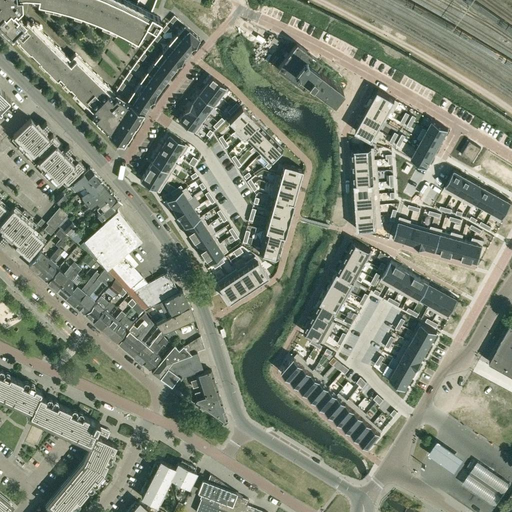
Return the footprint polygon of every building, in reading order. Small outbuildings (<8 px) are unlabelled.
[(122,29),(136,37),(143,25),(152,30),(160,17),(150,11),(142,7),(136,3),(129,0),(0,0),(0,25),(8,33),(23,19),(14,10),(21,3),(21,0),(39,0),(52,3),(66,7),(81,11),(88,14),(95,16),(109,22),(122,29)] [(172,23),(177,17),(174,14),(169,20),(172,23)] [(56,77),(57,78),(59,76),(91,107),(91,108),(95,111),(112,94),(109,90),(75,57),(70,63),(30,24),(26,20),(25,21),(23,19),(8,33),(11,36),(12,37),(14,35),(40,60),(45,66),(50,71),(56,77)] [(115,91),(112,94),(95,111),(91,115),(108,132),(122,142),(143,109),(149,101),(156,90),(162,82),(170,72),(176,64),(184,54),(191,46),(199,37),(184,23),(176,33),(168,42),(161,51),(153,60),(146,69),(140,79),(133,89),(127,98),(115,91)] [(297,43),(278,67),(302,85),(307,79),(333,99),(343,87),(316,67),(321,61),(297,43)] [(212,75),(205,84),(221,97),(228,88),(226,86),(212,75)] [(205,84),(198,93),(214,105),(221,97),(205,84)] [(0,87),(0,109),(11,99),(0,87)] [(378,89),(372,100),(389,109),(395,99),(378,89)] [(191,101),(208,114),(214,105),(198,93),(192,101),(191,101)] [(372,100),(367,110),(383,119),(389,109),(372,100)] [(191,101),(184,110),(203,124),(203,123),(201,122),(208,114),(191,101)] [(242,106),(228,120),(236,128),(233,131),(250,114),(242,106)] [(185,110),(178,119),(192,130),(196,133),(203,124),(184,110),(185,110)] [(367,110),(361,120),(378,129),(383,119),(367,110)] [(250,114),(233,131),(241,139),(258,122),(250,114)] [(31,118),(13,135),(20,141),(15,145),(22,152),(26,148),(33,155),(36,151),(42,157),(38,160),(45,167),(40,171),(47,178),(51,174),(58,180),(61,177),(67,183),(85,166),(76,157),(72,160),(59,146),(62,143),(53,133),(49,137),(31,118)] [(46,120),(42,125),(46,129),(50,125),(46,120)] [(361,120),(356,130),(372,139),(378,129),(361,120)] [(432,120),(427,129),(443,138),(448,128),(432,120)] [(258,122),(241,139),(242,140),(245,136),(253,144),(267,130),(258,122)] [(427,129),(422,139),(437,148),(443,138),(427,129)] [(267,130),(253,144),(261,152),(259,153),(259,154),(275,138),(267,130)] [(169,132),(163,142),(182,154),(188,144),(169,132)] [(275,138),(259,154),(268,162),(270,160),(283,147),(275,138)] [(422,139),(416,148),(432,157),(437,148),(422,139)] [(481,147),(470,140),(461,154),(472,161),(481,147)] [(163,142),(157,151),(177,163),(175,162),(180,153),(182,154),(163,142)] [(69,144),(64,148),(68,152),(73,148),(69,144)] [(371,147),(352,148),(353,160),(372,159),(371,147)] [(416,148),(411,158),(427,167),(432,157),(416,148)] [(157,151),(152,160),(171,172),(177,163),(157,151)] [(372,159),(353,160),(354,171),(373,170),(372,159)] [(152,160),(146,169),(165,182),(171,172),(152,160)] [(276,173),(299,180),(302,168),(284,163),(281,174),(276,173)] [(98,174),(90,166),(70,184),(75,189),(83,181),(86,185),(98,174)] [(146,169),(140,179),(159,191),(165,182),(146,169)] [(454,169),(445,185),(455,190),(464,175),(454,169)] [(373,170),(354,171),(354,183),(374,182),(373,170)] [(276,173),(273,184),(296,191),(299,180),(276,173)] [(88,199),(105,183),(98,174),(86,185),(80,190),(83,193),(80,195),(86,201),(88,199)] [(464,175),(455,190),(464,196),(473,180),(464,175)] [(473,180),(464,196),(474,201),(483,185),(473,180)] [(374,182),(354,183),(355,194),(374,193),(374,182)] [(97,207),(113,192),(105,183),(88,199),(86,201),(90,206),(93,203),(97,207)] [(273,184),(270,195),(293,202),(294,201),(293,201),(296,191),(273,184)] [(483,185),(474,201),(483,206),(492,190),(483,185)] [(174,194),(166,199),(172,208),(192,195),(186,186),(184,187),(182,189),(179,190),(174,194)] [(492,190),(483,206),(493,211),(502,196),(492,190)] [(69,199),(62,192),(55,198),(62,205),(69,199)] [(113,192),(97,207),(100,211),(97,214),(102,219),(121,201),(113,192)] [(374,193),(355,194),(356,206),(375,204),(374,193)] [(44,240),(35,232),(31,229),(34,225),(27,219),(31,214),(27,211),(24,208),(20,213),(13,207),(10,210),(0,202),(0,195),(0,196),(0,195),(0,228),(15,241),(12,244),(29,259),(44,240)] [(192,195),(172,208),(178,217),(194,207),(188,199),(192,196),(192,195)] [(270,195),(270,196),(274,197),(271,207),(290,213),(293,202),(270,195)] [(502,196),(493,211),(503,217),(511,201),(502,196)] [(375,204),(356,206),(357,217),(376,216),(375,204)] [(55,211),(63,219),(68,214),(59,206),(55,211)] [(194,207),(178,217),(178,218),(179,217),(185,226),(202,215),(201,214),(199,216),(194,207)] [(271,207),(268,218),(287,224),(290,213),(271,207)] [(148,306),(178,289),(168,271),(148,283),(142,275),(123,254),(133,245),(134,245),(141,239),(117,209),(92,232),(80,243),(104,266),(105,265),(107,268),(111,265),(148,306)] [(59,224),(63,219),(55,211),(50,216),(59,224)] [(202,215),(185,226),(191,235),(210,222),(209,222),(207,223),(202,215)] [(55,229),(59,224),(50,216),(46,221),(48,223),(55,229)] [(376,216),(357,217),(357,229),(377,228),(376,216)] [(263,228),(263,229),(284,235),(287,224),(268,218),(265,229),(263,228)] [(69,233),(69,232),(77,225),(72,219),(63,227),(69,233)] [(398,221),(393,238),(404,241),(409,224),(398,221)] [(210,222),(191,235),(196,244),(215,231),(210,222)] [(50,234),(55,229),(48,223),(44,228),(50,234)] [(409,224),(404,241),(415,244),(420,227),(409,224)] [(59,226),(54,232),(60,237),(55,243),(59,247),(68,235),(59,226)] [(78,226),(72,233),(78,240),(85,233),(78,226)] [(415,244),(415,245),(425,247),(430,230),(420,227),(415,244)] [(263,229),(260,240),(281,245),(283,235),(284,235),(263,229)] [(430,230),(425,247),(436,250),(440,232),(430,230)] [(215,231),(196,244),(202,253),(221,240),(219,241),(214,233),(216,232),(215,231)] [(440,232),(436,250),(446,253),(451,235),(440,232)] [(451,235),(446,253),(456,256),(461,238),(451,235)] [(461,238),(456,256),(467,259),(472,241),(461,238)] [(221,240),(202,253),(209,262),(224,253),(228,250),(221,240)] [(259,252),(277,257),(281,245),(260,240),(262,241),(259,252)] [(354,240),(348,250),(365,260),(371,249),(354,240)] [(472,241),(467,259),(478,262),(482,244),(472,241)] [(58,265),(53,261),(62,250),(58,247),(49,257),(37,272),(46,279),(58,265)] [(49,257),(46,254),(41,250),(28,264),(37,272),(49,257)] [(348,250),(343,260),(360,270),(365,260),(348,250)] [(90,255),(85,260),(91,265),(95,260),(90,255)] [(255,255),(245,261),(258,282),(268,275),(255,255)] [(343,260),(337,270),(354,280),(360,270),(343,260)] [(59,267),(47,281),(57,289),(74,268),(77,265),(73,261),(70,264),(64,272),(59,267)] [(236,267),(235,268),(249,288),(258,282),(245,261),(244,262),(246,264),(237,269),(236,267)] [(391,261),(382,276),(392,282),(401,266),(391,261)] [(74,268),(57,289),(65,296),(77,283),(71,278),(77,271),(81,267),(77,265),(74,268)] [(401,266),(392,282),(401,287),(410,271),(401,266)] [(92,283),(74,304),(83,312),(94,299),(89,294),(95,287),(101,280),(107,285),(114,276),(105,268),(99,275),(97,277),(92,283)] [(235,268),(226,274),(239,294),(249,288),(235,268)] [(337,270),(332,280),(348,290),(354,280),(337,270)] [(77,283),(65,296),(74,304),(92,283),(97,277),(99,275),(95,271),(88,280),(81,287),(77,283)] [(410,271),(401,287),(411,292),(420,277),(410,271)] [(226,274),(216,281),(218,285),(229,301),(239,294),(226,274)] [(117,292),(118,291),(123,286),(115,277),(108,285),(117,292)] [(420,277),(411,292),(420,298),(429,282),(420,277)] [(332,280),(326,290),(343,300),(348,290),(332,280)] [(429,282),(420,298),(430,303),(438,287),(429,282)] [(438,287),(430,303),(439,308),(448,292),(438,287)] [(174,326),(195,317),(190,304),(182,289),(154,305),(157,310),(162,307),(167,316),(156,322),(163,331),(174,326)] [(326,290),(321,300),(337,310),(343,300),(326,290)] [(448,292),(439,308),(449,314),(458,298),(448,292)] [(109,302),(105,298),(101,294),(96,300),(85,313),(94,321),(109,302)] [(112,314),(109,311),(115,304),(110,300),(109,302),(94,321),(101,327),(112,314)] [(321,300),(315,310),(332,320),(337,310),(321,300)] [(135,301),(132,305),(131,306),(139,315),(143,310),(135,301)] [(109,333),(124,315),(126,313),(122,310),(121,311),(116,317),(112,314),(101,327),(109,333)] [(315,310),(310,320),(326,330),(332,320),(315,310)] [(148,322),(151,319),(146,313),(145,311),(141,315),(148,322)] [(132,322),(128,318),(124,315),(109,333),(116,340),(132,322)] [(140,338),(145,332),(154,322),(151,319),(148,322),(146,325),(126,348),(134,355),(145,342),(140,338)] [(310,320),(304,331),(321,340),(326,330),(310,320)] [(126,348),(146,325),(141,321),(137,327),(133,323),(129,329),(118,341),(126,348)] [(421,322),(416,332),(432,341),(437,331),(421,322)] [(511,323),(489,361),(511,373),(511,323)] [(174,326),(164,331),(170,338),(177,333),(174,326)] [(142,362),(164,335),(165,334),(161,330),(148,345),(145,342),(134,355),(142,362)] [(416,332),(411,341),(426,350),(432,341),(416,332)] [(149,368),(160,356),(156,352),(163,344),(167,348),(171,344),(164,335),(142,362),(149,368)] [(411,341),(405,351),(421,360),(426,350),(411,341)] [(174,343),(151,370),(160,376),(172,360),(191,353),(183,343),(179,348),(174,343)] [(178,376),(179,375),(180,376),(202,368),(197,351),(191,353),(172,360),(160,376),(171,385),(173,382),(177,384),(182,379),(178,376)] [(405,351),(400,360),(416,369),(422,360),(421,360),(405,351)] [(294,356),(282,370),(291,378),(303,364),(294,356)] [(400,360),(395,370),(411,379),(416,369),(400,360)] [(303,364),(291,378),(299,386),(312,371),(303,364)] [(45,396),(40,394),(42,389),(0,369),(0,511),(6,511),(12,505),(0,495),(0,394),(31,409),(32,410),(30,414),(36,417),(45,396)] [(200,387),(216,382),(211,369),(195,374),(197,378),(191,381),(193,387),(199,385),(200,387)] [(395,370),(389,380),(405,388),(411,379),(395,370)] [(312,371),(299,386),(308,393),(320,379),(312,371)] [(320,379),(308,393),(316,401),(329,386),(320,379)] [(214,398),(220,396),(216,382),(200,387),(201,390),(194,392),(196,398),(201,396),(201,398),(213,395),(214,398)] [(329,386),(316,401),(325,408),(338,394),(329,386)] [(338,394),(325,408),(334,416),(346,401),(338,394)] [(227,418),(220,396),(214,398),(213,395),(201,398),(201,396),(196,398),(194,401),(223,422),(227,418)] [(48,511),(49,511),(70,511),(103,472),(117,444),(104,438),(107,431),(97,426),(99,421),(45,396),(36,417),(92,443),(84,460),(48,503),(52,506),(48,511)] [(346,401),(334,416),(342,423),(355,409),(346,401)] [(355,409),(342,423),(351,431),(363,416),(355,409)] [(363,416),(351,431),(359,438),(372,424),(363,416)] [(372,424),(359,438),(368,446),(381,431),(372,424)] [(455,472),(464,459),(438,441),(428,454),(455,472)] [(170,476),(175,466),(160,459),(159,461),(156,459),(149,474),(152,475),(151,477),(166,485),(170,476)] [(175,466),(170,476),(189,485),(196,470),(194,469),(196,466),(181,459),(180,462),(177,461),(175,466)] [(469,473),(501,495),(503,492),(471,470),(469,473)] [(203,492),(196,511),(199,511),(260,511),(261,509),(256,507),(256,508),(246,505),(249,498),(242,496),(235,493),(222,488),(224,483),(223,482),(210,473),(207,479),(202,477),(197,490),(203,492)] [(157,503),(166,485),(151,477),(150,479),(147,478),(140,492),(143,494),(141,496),(157,503)] [(151,511),(152,511),(139,500),(138,502),(135,500),(124,511),(151,511)] [(172,511),(177,511),(182,503),(178,501),(172,511)]
